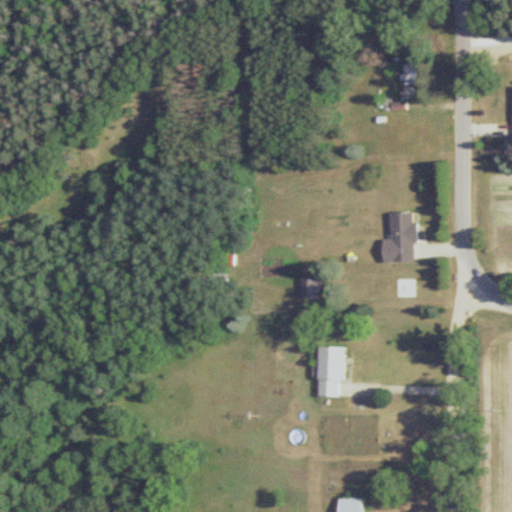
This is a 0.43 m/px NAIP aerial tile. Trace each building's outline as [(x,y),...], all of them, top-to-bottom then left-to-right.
[(415,64),(401,64),(401,99),(415,99),(415,64)] [(381,263),(415,262),(414,212),(388,213),(389,239),(381,239),(381,263)] [(316,278),(299,278),(299,300),(316,300),(316,278)] [(343,348),(318,348),(318,397),(338,397),(338,382),(343,382),(343,348)] [(360,511),(361,500),(338,500),(337,511),(360,511)]
